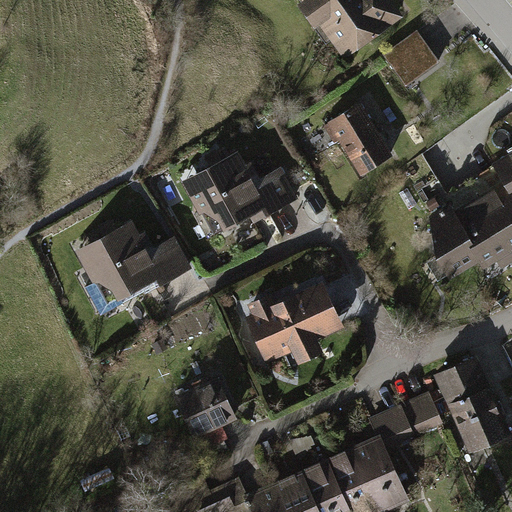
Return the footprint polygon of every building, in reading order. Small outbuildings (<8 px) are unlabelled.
[(295,0),(312,23),(317,20),(342,54),(401,12),(392,0),(295,0)] [(416,28),(382,53),(406,85),(440,60),(416,28)] [(361,102),(328,122),(361,176),(394,156),(361,102)] [(511,187),(511,147),(490,161),(502,180),(508,189),(511,187)] [(239,148),(181,179),(199,210),(219,217),(225,228),(264,207),(268,214),(299,197),(281,164),(261,175),(252,158),(247,161),(239,148)] [(508,189),(502,180),(478,194),(511,249),(511,187),(508,189)] [(511,249),(478,194),(454,209),(470,234),(465,237),(478,258),(483,266),(495,258),(501,267),(511,260),(511,249)] [(470,234),(454,209),(449,201),(428,214),(433,252),(448,276),(478,258),(465,237),(470,234)] [(133,217),(75,248),(92,280),(112,286),(118,297),(157,276),(161,283),(193,266),(175,233),(155,244),(146,228),(140,230),(133,217)] [(253,311),(246,314),(267,360),(294,347),(300,360),(325,348),(320,335),(346,323),(325,277),(277,299),(272,289),(248,301),(253,311)] [(477,353),(433,372),(446,403),(452,400),(457,411),(454,413),(460,426),(463,425),(474,449),(511,433),(477,353)] [(219,373),(176,393),(196,436),(239,416),(219,373)] [(368,417),(375,433),(379,431),(387,448),(443,422),(429,390),(368,417)] [(375,433),(352,444),(382,510),(410,498),(387,448),(379,431),(375,433)] [(349,511),(378,511),(382,510),(352,444),(324,456),(349,511)] [(316,511),(349,511),(324,456),(296,469),(316,511)] [(282,511),(316,511),(296,469),(269,481),(282,511)] [(166,499),(171,511),(237,511),(247,507),(241,494),(246,491),(239,475),(209,489),(205,481),(166,499)] [(249,511),(282,511),(269,481),(246,491),(241,494),(247,507),(249,511)]
